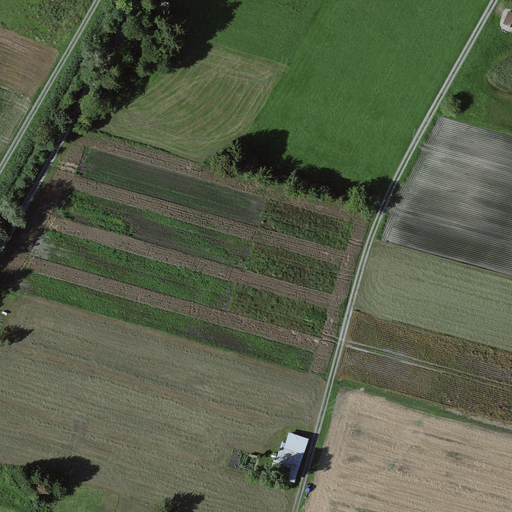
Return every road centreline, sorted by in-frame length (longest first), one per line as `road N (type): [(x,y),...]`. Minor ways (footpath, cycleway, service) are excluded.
road 1 (track): [(495,0),(411,149),(368,245),(297,511)]
road 2 (track): [(0,249),(143,0)]
road 3 (track): [(0,167),(95,0)]
